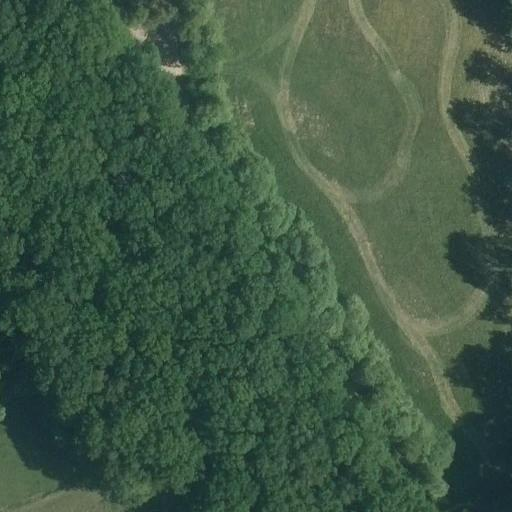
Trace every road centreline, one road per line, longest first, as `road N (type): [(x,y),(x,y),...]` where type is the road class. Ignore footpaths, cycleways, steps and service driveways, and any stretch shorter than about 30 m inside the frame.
road 1 (track): [(428,511),(177,98)]
road 2 (track): [(177,98),(99,0)]
